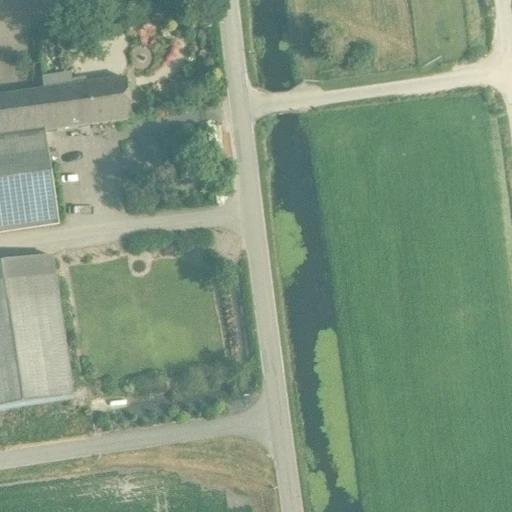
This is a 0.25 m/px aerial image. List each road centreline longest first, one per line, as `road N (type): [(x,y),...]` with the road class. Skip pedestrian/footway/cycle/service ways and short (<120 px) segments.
road 1 (tertiary): [(239,111),(291,511)]
road 2 (unclassified): [(239,111),(507,75)]
